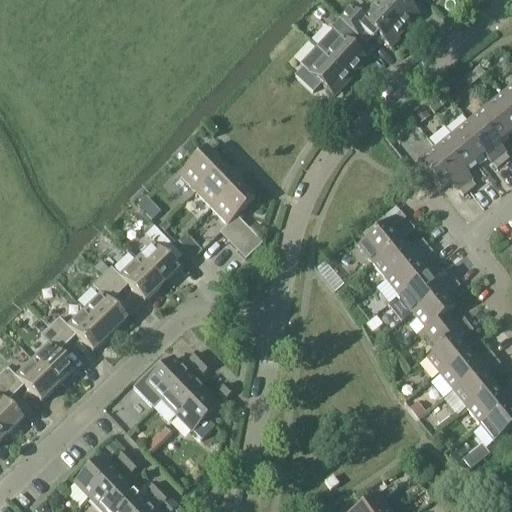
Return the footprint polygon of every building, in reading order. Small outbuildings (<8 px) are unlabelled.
[(380,0),(375,6),(405,34),(419,19),(399,0),(380,0)] [(391,49),(405,34),(375,6),(360,22),(349,11),(338,22),(359,42),(370,30),(391,49)] [(359,42),(338,22),(329,32),(331,34),(316,50),(350,82),(367,63),(352,49),(359,42)] [(350,82),(316,50),(300,68),(302,70),(293,79),(312,96),(320,86),(334,99),(350,82)] [(511,88),(501,97),(511,110),(511,88)] [(444,97),(429,109),(434,115),(449,103),(444,97)] [(484,110),(507,139),(511,134),(511,110),(501,97),(484,110)] [(467,124),(501,166),(507,162),(504,157),(505,156),(497,146),(507,139),(484,110),(467,124)] [(413,122),(412,123),(417,128),(429,118),(425,113),(413,122)] [(451,137),(473,166),(483,158),(491,168),(492,167),(495,171),(501,166),(467,124),(451,137)] [(434,151),(468,193),(474,188),(471,184),(472,183),(464,173),(473,166),(451,137),(434,151)] [(434,151),(416,165),(439,193),(449,185),(457,195),(458,194),(462,198),(468,193),(434,151)] [(179,178),(195,195),(222,169),(205,152),(179,178)] [(211,212),(238,185),(222,169),(195,195),(211,212)] [(218,236),(227,245),(245,228),(237,219),(255,202),(238,185),(211,212),(226,229),(218,236)] [(146,215),(153,223),(163,214),(157,208),(153,209),(146,215)] [(371,266),(399,244),(391,234),(401,226),(400,225),(404,221),(399,215),(358,248),(371,266)] [(253,237),(245,228),(227,245),(236,254),(253,237)] [(135,263),(160,290),(178,273),(163,256),(171,248),(154,231),(146,239),(153,246),(135,263)] [(262,246),(253,237),(236,254),(244,263),(262,246)] [(371,266),(385,283),(427,250),(422,244),(418,247),(416,245),(406,253),(399,244),(371,266)] [(398,299),(425,278),(418,268),(428,260),(427,259),(431,256),(427,250),(385,283),(398,299)] [(143,306),(160,290),(135,263),(119,280),(111,272),(102,281),(119,297),(127,289),(143,306)] [(398,299),(412,316),(454,283),(449,277),(445,280),(443,279),(433,287),(425,278),(398,299)] [(83,313),(109,339),(126,322),(110,305),(119,297),(102,281),(94,289),(101,296),(83,313)] [(443,319),(452,311),(445,302),(455,294),(454,293),(459,289),(454,283),(412,316),(425,333),(443,319)] [(423,335),(436,352),(467,327),(463,322),(456,328),(447,317),(453,312),(452,311),(443,319),(425,333),(423,335)] [(92,356),(109,339),(83,313),(66,329),(59,322),(50,331),(66,348),(75,339),(92,356)] [(425,361),(438,378),(467,355),(459,345),(468,338),(467,337),(472,333),(467,327),(436,352),(425,361)] [(58,356),(66,348),(50,331),(41,339),(49,346),(31,363),(57,390),(74,373),(58,356)] [(195,370),(203,362),(196,354),(187,362),(195,370)] [(452,395),(494,361),(490,355),(485,359),(484,357),(475,365),(467,355),(438,378),(452,395)] [(465,412),(494,389),(486,380),(495,372),(494,370),(499,367),(494,361),(452,395),(465,412)] [(153,412),(161,403),(187,377),(172,362),(164,370),(159,365),(133,391),(153,412)] [(211,369),(203,362),(195,370),(202,378),(211,369)] [(57,390),(31,363),(14,380),(7,372),(0,378),(0,383),(13,398),(23,388),(40,406),(57,390)] [(203,393),(187,377),(161,403),(176,419),(203,393)] [(13,398),(0,383),(0,435),(4,440),(21,423),(5,406),(13,398)] [(234,392),(226,385),(218,394),(225,401),(234,392)] [(479,429),(511,402),(511,392),(510,391),(501,398),(494,389),(465,412),(479,429)] [(218,408),(203,393),(176,419),(192,434),(218,408)] [(511,402),(479,429),(493,446),(511,430),(511,402)] [(416,405),(408,411),(417,422),(425,416),(416,405)] [(116,464),(122,470),(131,462),(125,455),(116,464)] [(463,462),(471,472),(478,466),(471,456),(463,462)] [(90,502),(116,477),(100,461),(75,486),(90,502)] [(139,470),(131,462),(122,470),(130,478),(139,470)] [(110,511),(131,492),(116,477),(90,502),(99,511),(110,511)] [(333,479),(324,485),(330,492),(339,487),(333,479)] [(146,495),(152,501),(161,492),(155,486),(146,495)] [(385,511),(381,505),(396,494),(392,489),(358,511),(385,511)] [(140,511),(146,507),(131,492),(110,511),(140,511)] [(161,492),(152,501),(160,509),(169,501),(161,492)]
